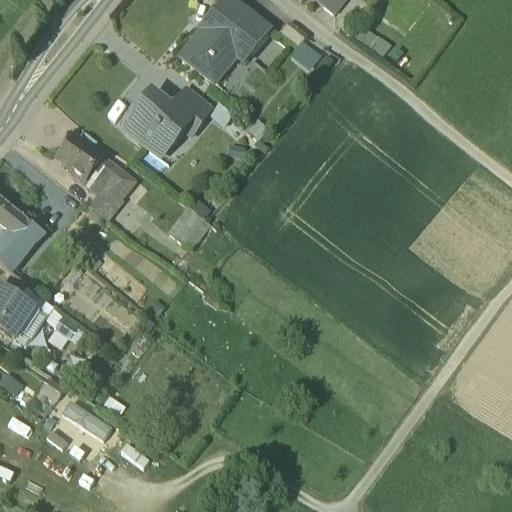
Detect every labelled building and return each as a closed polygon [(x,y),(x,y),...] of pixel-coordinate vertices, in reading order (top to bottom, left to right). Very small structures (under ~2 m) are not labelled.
[(229,0),(219,0),(208,14),(212,17),(178,58),(207,82),(237,44),(249,54),(268,31),(229,0)] [(314,0),(334,15),(345,0),(314,0)] [(304,37),(285,22),(278,32),(297,46),(304,37)] [(209,109),(186,91),(171,110),(176,114),(173,118),(184,127),(183,128),(190,133),(209,109)] [(152,94),(125,128),(150,149),(160,137),(170,145),(183,128),(184,127),(173,118),(176,114),(171,110),(152,94)] [(56,158),(71,170),(85,181),(103,158),(74,135),(56,158)] [(136,185),(103,158),(85,181),(71,170),(68,173),(98,196),(115,210),(136,185)] [(107,220),(115,210),(98,196),(89,207),(106,221),(107,220)] [(24,219),(0,199),(0,224),(12,235),(24,219)] [(209,227),(188,209),(169,234),(189,252),(209,227)] [(12,235),(0,249),(0,272),(7,278),(9,280),(45,236),(24,219),(12,235)] [(9,280),(7,278),(0,289),(0,291),(2,293),(18,303),(26,292),(23,290),(9,280)] [(52,314),(26,292),(18,303),(35,313),(34,315),(47,322),(52,314)] [(18,303),(2,293),(0,297),(0,336),(15,346),(34,315),(35,313),(18,303)] [(48,391),(31,418),(46,427),(63,401),(48,391)]
